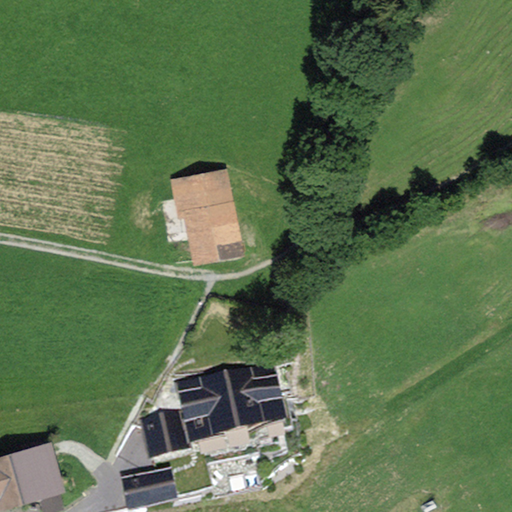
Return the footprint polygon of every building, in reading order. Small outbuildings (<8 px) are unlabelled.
[(179,218),(185,217),(194,261),(242,252),(233,208),(228,209),(221,173),(172,182),(179,218)] [(192,385),(200,423),(269,409),(261,371),(192,385)] [(381,511),(439,473),(418,442),(349,489),(364,511),(381,511)] [(0,503),(3,503),(4,509),(33,501),(32,495),(59,488),(57,480),(52,482),(41,443),(24,448),(26,456),(0,462),(0,503)] [(341,449),(271,495),(282,511),(313,511),(362,480),(341,449)] [(174,472),(124,483),(130,511),(160,511),(182,507),(174,472)]
